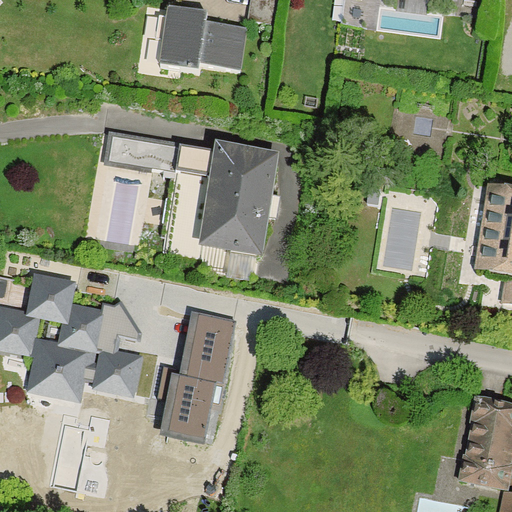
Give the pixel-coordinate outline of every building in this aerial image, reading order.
[(280,0),(252,0),(249,20),(277,24),(280,0)] [(206,16),(167,10),(158,69),(197,75),(198,67),(241,74),(247,31),(205,25),(206,16)] [(267,195),(272,162),(178,146),(173,174),(210,180),(199,244),(257,253),(263,217),(276,219),(279,197),(267,195)] [(511,191),(491,188),(476,274),(507,279),(502,306),(511,307),(511,191)] [(35,275),(27,314),(35,315),(64,321),(67,305),(72,283),(35,275)] [(0,299),(28,303),(31,280),(0,276),(0,299)] [(101,351),(116,354),(119,337),(139,341),(141,334),(120,303),(114,306),(103,304),(103,312),(95,350),(101,351)] [(67,305),(64,321),(60,343),(95,350),(103,312),(67,305)] [(27,314),(0,308),(0,347),(28,353),(35,315),(27,314)] [(213,441),(236,319),(195,312),(182,376),(175,374),(164,432),(213,441)] [(92,366),(95,350),(60,343),(38,339),(28,391),(79,401),(83,380),(86,365),(92,366)] [(116,354),(101,351),(98,367),(95,383),(94,389),(133,397),(140,358),(116,354)] [(92,366),(86,365),(83,380),(95,383),(98,367),(92,366)] [(509,491),(511,472),(511,405),(475,399),(460,483),(509,491)] [(511,511),(511,495),(506,494),(502,511),(511,511)]
